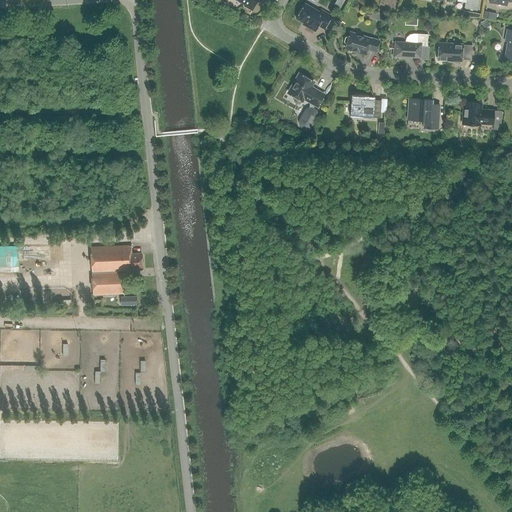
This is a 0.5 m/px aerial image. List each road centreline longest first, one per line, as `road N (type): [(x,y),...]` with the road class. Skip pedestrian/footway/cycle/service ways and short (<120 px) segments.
road 1 (unclassified): [(191,511),(133,0)]
road 2 (residential): [(511,84),(332,65),(276,31),(282,0)]
